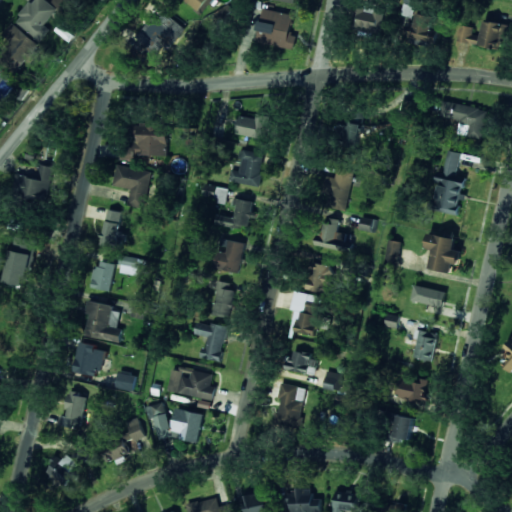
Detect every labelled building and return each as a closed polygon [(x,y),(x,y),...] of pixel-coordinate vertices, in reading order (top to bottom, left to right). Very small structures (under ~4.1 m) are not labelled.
[(51,30),(45,25),(58,9),(46,0),(32,0),(16,21),(41,42),(51,30)] [(186,0),(198,11),(207,2),(208,2),(209,0),(186,0)] [(375,5),(358,5),(357,31),(383,33),(384,12),(374,11),(375,5)] [(186,28),(157,9),(138,37),(168,56),(186,28)] [(294,15),(263,9),(256,42),(295,50),(298,35),(291,33),(294,15)] [(400,38),(432,48),(436,32),(430,30),(434,18),(417,13),(414,23),(405,20),(400,38)] [(458,41),(505,50),(510,26),(482,20),(480,28),(461,25),(458,41)] [(0,39),(7,45),(0,54),(0,57),(20,73),(41,45),(12,23),(0,39)] [(0,94),(13,77),(0,67),(0,94)] [(483,139),(489,110),(444,101),(440,117),(470,124),(468,136),(483,139)] [(241,116),(238,135),(268,139),(271,116),(258,114),(257,118),(241,116)] [(338,144),(358,148),(363,124),(343,120),(338,144)] [(167,156),(168,123),(138,122),(137,147),(122,147),(122,160),(136,161),(136,155),(167,156)] [(233,170),(230,180),(259,187),(266,154),(241,149),(239,158),(243,159),(240,171),(233,170)] [(435,211),(458,215),(462,196),(463,197),(467,175),(458,173),(461,153),(446,150),(435,211)] [(346,211),(357,167),(339,162),(335,178),(332,177),(325,205),(346,211)] [(55,167),(40,164),(37,178),(19,174),(16,193),(49,199),(55,167)] [(146,208),(152,170),(117,166),(115,186),(132,188),(129,206),(146,208)] [(256,202),(237,199),(234,218),(218,215),(217,223),(249,229),(251,216),(254,217),(256,202)] [(122,211),(106,210),(102,244),(118,246),(122,211)] [(321,247),(352,253),(355,236),(339,233),(341,220),(326,217),(321,247)] [(457,237),(429,234),(428,248),(434,249),(431,269),(454,272),(455,264),(460,265),(462,250),(456,250),(457,237)] [(246,244),(225,239),(223,248),(225,248),(223,256),(217,255),(214,268),(240,273),(246,244)] [(400,258),(402,242),(389,240),(387,256),(400,258)] [(6,283),(28,286),(33,254),(10,250),(6,283)] [(120,272),(137,275),(140,259),(123,256),(120,272)] [(113,291),(116,264),(95,262),(93,289),(113,291)] [(309,290),(329,294),(335,267),(314,263),(309,290)] [(236,284),(219,281),(212,314),(229,318),(236,284)] [(448,292),(416,285),(413,300),(444,307),(448,292)] [(291,310),(297,311),(293,332),(315,337),(324,297),(295,291),(291,310)] [(85,335),(121,343),(124,330),(118,328),(122,312),(113,310),(115,305),(89,300),(86,313),(90,314),(85,335)] [(229,328),(199,321),(196,334),(208,337),(203,358),(222,362),(229,328)] [(417,346),(415,357),(433,361),(440,334),(417,329),(415,338),(405,336),(403,342),(417,346)] [(98,345),(80,341),(74,372),(101,377),(106,351),(98,349),(98,345)] [(511,341),(500,361),(511,368),(511,341)] [(293,360),(288,359),(286,370),(316,375),(319,357),(294,353),(293,360)] [(169,391),(214,400),(217,386),(212,385),(214,374),(193,370),(192,379),(183,377),(185,371),(173,369),(169,391)] [(324,390),(340,393),(344,374),(328,371),(324,390)] [(135,392),(138,376),(120,372),(117,388),(135,392)] [(402,377),(397,396),(424,402),(428,383),(402,377)] [(277,424),(301,428),(307,388),(284,384),(277,424)] [(88,396),(70,392),(63,424),(81,428),(88,396)] [(205,414),(178,408),(165,402),(147,406),(150,420),(155,421),(159,438),(166,436),(200,443),(205,414)] [(415,418),(398,415),(393,439),(410,442),(415,418)] [(147,437),(140,417),(124,423),(131,443),(147,437)] [(108,462),(130,454),(124,436),(102,444),(108,462)] [(63,468),(78,470),(80,459),(76,458),(76,455),(65,454),(63,468)] [(72,478),(53,462),(41,477),(60,493),(72,478)] [(322,511),(322,499),(313,499),(312,489),(291,490),(291,511),(322,511)] [(359,493),(335,492),(334,511),(342,511),(343,510),(358,511),(359,493)] [(268,511),(264,493),(242,498),(245,511),(268,511)] [(233,511),(231,504),(220,507),(217,497),(187,505),(188,511),(233,511)] [(388,511),(404,511),(407,505),(391,501),(388,511)]
